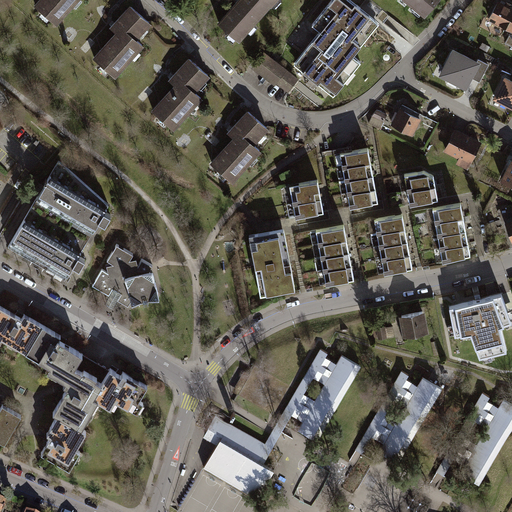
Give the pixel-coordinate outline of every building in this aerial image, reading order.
[(38,0),(34,5),(54,23),(74,0),(38,0)] [(236,0),(217,22),(236,39),(270,0),(236,0)] [(358,61),(350,54),(377,22),(349,0),(328,0),(310,23),(318,30),(292,62),(331,94),(358,61)] [(403,0),(422,16),(435,0),(403,0)] [(487,18),(504,27),(511,11),(511,10),(496,1),(487,18)] [(115,32),(92,58),(112,76),(140,45),(133,38),(147,22),(129,6),(110,27),(115,32)] [(463,86),(470,72),(475,62),(452,50),(440,74),(448,78),(447,79),(448,83),(451,84),(455,83),(455,82),(463,86)] [(295,79),(258,51),(248,64),(273,83),(275,81),(287,90),(295,79)] [(174,85),(151,110),(171,128),(199,97),(191,91),(206,75),(188,58),(168,80),(174,85)] [(475,62),(470,72),(479,77),(486,64),(476,59),(475,62)] [(511,81),(503,77),(493,98),(511,107),(511,81)] [(399,108),(390,124),(410,134),(418,118),(399,108)] [(373,115),(384,120),(387,114),(378,109),(373,115)] [(233,137),(210,163),(230,181),(257,150),(250,143),(265,127),(246,111),(227,132),(233,137)] [(384,120),(373,115),(369,122),(381,128),(385,120),(384,120)] [(453,130),(444,149),(468,162),(477,143),(453,130)] [(366,147),(338,153),(340,166),(368,161),(366,147)] [(56,160),(6,246),(63,279),(71,265),(77,268),(83,258),(77,255),(97,220),(103,224),(109,214),(103,211),(107,204),(56,160)] [(500,180),(511,186),(511,160),(500,180)] [(371,174),(368,161),(340,166),(343,179),(371,174)] [(422,170),(402,174),(405,190),(433,185),(431,175),(422,170)] [(373,187),(371,174),(343,179),(345,193),(373,187)] [(298,188),(288,189),(291,203),(319,198),(315,179),(297,183),(298,188)] [(436,198),(433,185),(405,190),(408,204),(436,198)] [(376,201),(373,187),(345,193),(348,206),(376,201)] [(322,211),(319,198),(291,203),(294,217),(322,211)] [(458,202),(430,208),(433,221),(461,216),(458,202)] [(400,213),(372,218),(375,232),(403,227),(400,213)] [(463,229),(461,216),(433,221),(436,234),(463,229)] [(342,224),(314,229),(316,243),(344,238),(342,224)] [(405,240),(403,227),(375,232),(377,245),(405,240)] [(282,228),(253,233),(254,241),(248,242),(256,283),(262,282),(264,294),(293,289),(282,228)] [(466,242),(463,229),(436,234),(438,247),(466,242)] [(347,251),(344,238),(316,243),(319,256),(347,251)] [(408,253),(405,240),(377,245),(380,258),(408,253)] [(468,254),(466,242),(438,247),(441,261),(468,254)] [(102,269),(93,285),(109,295),(113,289),(115,295),(121,293),(118,300),(128,306),(132,300),(136,302),(155,297),(158,292),(153,273),(149,271),(153,264),(142,258),(138,264),(136,258),(130,259),(133,253),(117,244),(107,260),(113,263),(106,265),(108,272),(102,269)] [(349,264),(347,251),(319,256),(321,269),(349,264)] [(410,267),(408,253),(380,258),(382,272),(410,267)] [(352,278),(349,264),(321,269),(324,283),(352,278)] [(109,295),(105,303),(113,308),(118,300),(121,293),(115,295),(113,289),(109,295)] [(511,321),(502,294),(451,307),(456,335),(471,332),(480,357),(507,350),(500,326),(511,321)] [(15,348),(24,352),(40,324),(22,313),(20,317),(13,313),(11,317),(7,314),(8,311),(0,306),(0,338),(6,342),(8,338),(18,344),(15,348)] [(420,311),(399,315),(403,334),(424,331),(420,311)] [(395,335),(394,320),(376,322),(377,337),(395,335)] [(64,382),(65,380),(72,367),(80,353),(67,345),(65,348),(61,345),(63,342),(56,338),(59,335),(40,324),(24,352),(32,357),(34,353),(43,358),(41,362),(58,372),(55,377),(64,382)] [(272,448),(292,414),(291,414),(303,393),(304,393),(314,377),(313,377),(325,356),(326,356),(328,352),(321,348),(265,444),(272,448)] [(107,368),(81,353),(75,364),(101,379),(107,368)] [(326,356),(325,356),(313,377),(314,377),(325,383),(315,400),(304,393),(303,393),(291,414),(292,414),(303,421),(298,429),(317,440),(361,365),(342,354),(337,363),(326,356)] [(81,371),(72,367),(65,380),(68,382),(61,394),(64,396),(61,400),(59,399),(51,412),(55,414),(80,428),(84,420),(80,418),(92,398),(91,397),(100,383),(99,382),(94,379),(95,377),(82,369),(81,371)] [(108,367),(99,382),(100,383),(91,397),(92,398),(104,405),(109,396),(131,410),(135,412),(141,402),(137,399),(145,385),(137,380),(135,383),(129,379),(131,377),(120,371),(119,374),(108,367)] [(363,453),(373,436),(372,436),(384,415),(385,415),(395,399),(394,399),(406,378),(407,378),(409,374),(402,370),(356,449),(363,453)] [(407,378),(406,378),(394,399),(395,399),(405,405),(396,422),(385,415),(384,415),(372,436),(373,436),(384,443),(378,451),(398,462),(442,387),(423,376),(418,384),(407,378)] [(444,475),(454,458),(453,458),(465,437),(466,437),(475,421),(475,420),(487,400),(490,396),(483,392),(436,471),(444,475)] [(499,406),(487,400),(475,420),(475,421),(486,427),(477,443),(466,437),(465,437),(453,458),(454,458),(465,464),(460,473),(479,484),(511,427),(511,402),(504,398),(499,406)] [(0,441),(2,443),(19,415),(0,404),(0,403),(0,441)] [(80,428),(55,414),(45,432),(49,435),(45,441),(48,443),(45,448),(43,446),(39,452),(67,469),(78,451),(69,446),(75,436),(79,439),(84,430),(80,428)] [(219,440),(204,466),(258,497),(274,469),(263,463),(272,448),(265,444),(215,415),(208,427),(213,429),(209,435),(219,440)]
